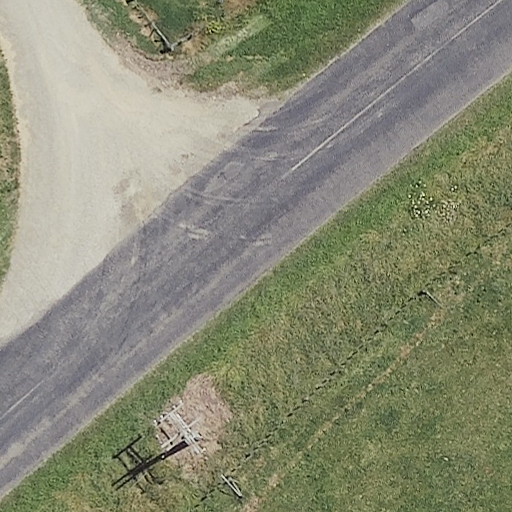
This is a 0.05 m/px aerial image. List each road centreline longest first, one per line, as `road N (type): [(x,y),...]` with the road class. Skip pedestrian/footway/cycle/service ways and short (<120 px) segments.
road 1 (unclassified): [(42,387),(327,157)]
road 2 (residential): [(42,387),(36,304),(53,126),(48,81)]
road 3 (residential): [(48,81),(327,157)]
road 4 (unclassified): [(327,157),(511,14)]
